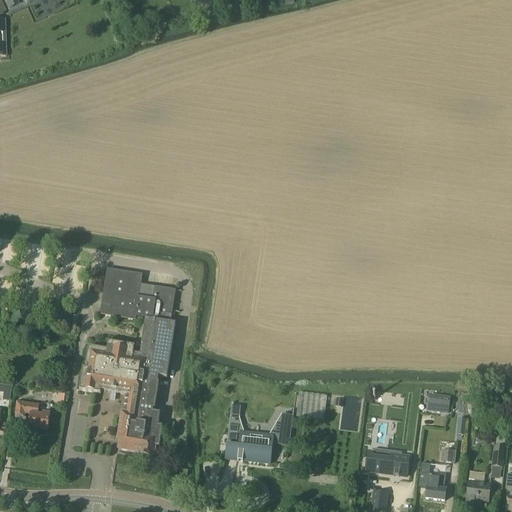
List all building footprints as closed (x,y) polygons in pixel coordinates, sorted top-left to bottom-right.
[(83,369),(79,392),(100,395),(101,392),(112,394),(111,398),(110,398),(110,399),(115,400),(116,398),(115,398),(116,394),(126,396),(123,415),(122,415),(118,442),(120,443),(119,451),(144,455),(143,459),(144,461),(150,462),(152,461),(152,456),(153,456),(155,448),(159,448),(163,428),(158,427),(160,415),(153,413),(153,410),(155,410),(159,384),(157,384),(158,378),(167,379),(176,325),(170,324),(171,317),(174,317),(175,312),(172,311),(175,292),(141,286),(142,276),(107,271),(100,316),(135,321),(136,319),(145,320),(141,346),(143,347),(142,357),(133,355),(134,348),(120,345),(108,344),(107,351),(88,348),(86,366),(87,367),(86,370),(83,369)] [(46,324),(51,325),(77,329),(78,317),(67,316),(68,307),(49,304),(46,324)] [(0,392),(4,393),(3,400),(11,401),(13,386),(0,384),(0,392)] [(299,393),(296,418),(324,421),(327,397),(299,393)] [(448,410),(449,410),(451,398),(429,395),(427,407),(429,408),(428,410),(448,413),(448,410)] [(334,400),(333,407),(342,408),(343,401),(334,400)] [(17,403),(15,416),(24,417),(25,415),(31,415),(29,430),(36,431),(36,436),(45,437),(46,432),(47,433),(50,414),(38,413),(39,407),(17,403)] [(457,436),(464,437),(466,420),(458,419),(457,436)] [(272,465),(275,437),(245,434),(241,420),(239,421),(232,420),(227,460),(272,465)] [(497,437),(496,448),(504,449),(505,438),(497,437)] [(505,449),(504,449),(496,448),(494,447),(492,467),(503,468),(505,449)] [(442,455),(446,456),(445,463),(451,464),(452,452),(443,450),(442,455)] [(366,456),(365,467),(369,468),(368,473),(404,478),(407,458),(399,457),(399,454),(389,452),(388,455),(379,454),(378,457),(370,456),(366,456)] [(427,488),(425,500),(445,502),(447,491),(444,491),(445,481),(432,479),(431,489),(427,488)] [(466,503),(468,503),(470,505),(474,505),(476,504),(478,504),(478,503),(482,504),(482,505),(488,506),(490,485),(488,484),(487,483),(476,482),(476,483),(469,482),(466,503)] [(372,493),(369,511),(383,511),(386,494),(372,493)]
